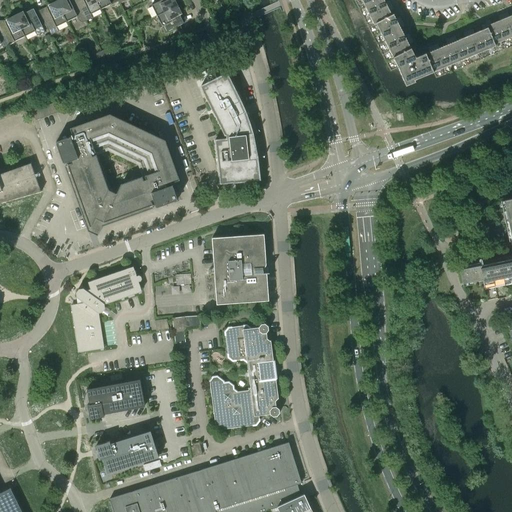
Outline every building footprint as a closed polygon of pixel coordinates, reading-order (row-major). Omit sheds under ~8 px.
[(59,0),(56,2),(66,22),(77,17),(78,21),(80,22),(82,23),(84,22),(86,21),(75,0),(59,0)] [(100,10),(95,0),(75,0),(86,21),(92,18),(90,15),(100,10)] [(95,0),(100,10),(110,5),(111,5),(118,1),(117,0),(95,0)] [(148,0),(155,0),(157,3),(151,5),(156,16),(177,6),(173,0),(148,0)] [(383,0),(379,0),(365,7),(369,16),(387,7),(383,0)] [(49,7),(46,9),(39,12),(51,35),(58,32),(56,27),(66,22),(56,2),(48,6),(49,7)] [(181,14),(177,6),(156,16),(161,26),(162,27),(180,18),(179,15),(181,14)] [(387,7),(369,16),(373,24),(393,14),(391,15),(387,7)] [(22,12),(14,16),(24,37),(35,32),(37,36),(45,32),(33,9),(23,14),(22,12)] [(393,14),(373,24),(374,25),(376,24),(380,32),(398,23),(393,14)] [(7,22),(4,23),(0,25),(0,28),(1,29),(4,36),(8,45),(15,42),(14,42),(24,37),(14,16),(6,20),(7,22)] [(511,16),(503,20),(510,38),(511,36),(511,16)] [(162,27),(161,26),(161,27),(165,35),(181,29),(180,25),(183,23),(180,18),(162,27)] [(503,20),(494,24),(502,41),(510,38),(503,20)] [(398,23),(380,32),(384,41),(402,31),(398,23)] [(494,24),(485,28),(493,47),(495,46),(494,44),(502,41),(494,24)] [(493,47),(485,28),(484,28),(484,30),(477,33),(485,51),(493,47)] [(402,31),(384,41),(388,49),(406,40),(402,31)] [(485,51),(477,33),(469,36),(476,54),(485,51)] [(476,54),(469,36),(460,40),(467,58),(476,54)] [(406,40),(388,49),(393,58),(411,49),(406,40)] [(460,40),(451,43),(459,61),(467,58),(460,40)] [(451,43),(443,47),(450,65),(459,61),(451,43)] [(443,47),(434,50),(441,69),(450,65),(443,47)] [(425,54),(415,58),(411,49),(393,58),(398,68),(405,86),(415,82),(414,80),(433,72),(425,54)] [(434,50),(425,54),(433,72),(441,69),(434,50)] [(246,138),(256,133),(226,73),(200,86),(225,136),(226,139),(215,140),(220,184),(259,180),(257,157),(256,157),(251,147),(252,146),(252,144),(250,143),(249,143),(246,138)] [(18,85),(15,80),(8,83),(11,89),(18,85)] [(36,121),(62,111),(59,102),(32,111),(36,121)] [(156,208),(177,200),(172,185),(168,187),(167,184),(178,181),(165,146),(161,147),(158,143),(159,139),(113,118),(112,121),(106,121),(105,117),(70,130),(74,140),(72,141),(70,137),(55,142),(63,164),(70,161),(71,164),(67,165),(90,228),(95,218),(97,219),(96,221),(100,223),(101,221),(103,222),(102,223),(152,205),(151,201),(153,200),(156,208)] [(0,203),(41,192),(41,191),(40,191),(30,164),(0,174),(0,203)] [(511,198),(503,200),(511,241),(511,198)] [(214,271),(262,268),(264,267),(265,266),(266,264),(263,234),(211,238),(214,271)] [(511,255),(479,263),(479,265),(459,270),(462,284),(482,279),(484,289),(511,283),(511,255)] [(75,293),(76,297),(80,300),(80,304),(70,305),(78,353),(85,351),(104,349),(98,313),(102,312),(105,308),(104,304),(141,291),(138,282),(140,281),(141,279),(140,276),(139,275),(136,276),(133,267),(88,282),(90,289),(86,291),(83,288),(78,289),(75,293)] [(262,268),(214,271),(216,304),(268,301),(266,273),(269,273),(263,273),(262,268)] [(190,275),(175,276),(176,286),(191,285),(190,275)] [(185,317),(172,318),(175,343),(185,342),(184,332),(186,329),(200,327),(199,316),(185,317)] [(156,331),(162,330),(168,329),(167,319),(154,321),(156,331)] [(247,362),(248,377),(250,387),(247,391),(233,392),(233,386),(228,382),(223,383),(223,381),(217,376),(213,377),(209,381),(215,426),(219,430),(256,425),(259,421),(258,416),(269,414),(273,417),(277,416),(279,413),(279,409),(276,407),(275,402),(277,399),(278,399),(275,380),(277,378),(275,377),(273,362),(274,361),(273,359),(270,341),(269,341),(267,338),(266,333),(268,330),(268,326),(264,324),(261,324),(258,328),(250,329),(246,325),(228,328),(224,332),(228,358),(232,361),(243,360),(247,362)] [(139,380),(87,390),(90,404),(87,405),(88,413),(90,419),(104,416),(103,416),(103,414),(144,406),(139,380)] [(109,441),(96,446),(98,451),(99,454),(100,458),(100,459),(103,458),(107,473),(157,457),(158,457),(156,451),(150,431),(110,444),(109,442),(110,442),(109,441)] [(202,454),(199,442),(192,444),(195,456),(202,454)] [(288,443),(109,499),(113,511),(262,511),(277,508),(279,511),(311,511),(304,494),(300,496),(297,485),(301,483),(288,443)] [(0,511),(21,511),(10,488),(0,493),(0,511)]
